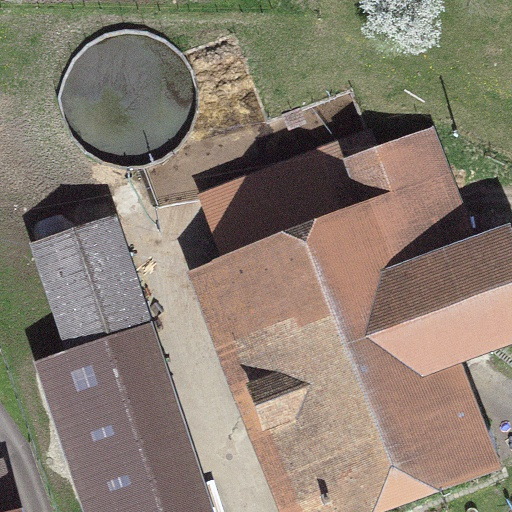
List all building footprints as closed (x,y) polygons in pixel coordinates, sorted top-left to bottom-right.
[(60,75),(57,103),(65,129),(82,151),(107,164),(134,167),(161,159),(182,142),(195,117),(198,90),(191,64),(173,42),(149,29),(121,26),(95,34),(73,51),(60,75)] [(432,364),(511,333),(511,250),(508,239),(472,253),(427,139),(378,157),(368,130),(203,194),(315,484),(283,496),(289,511),(385,511),(474,477),(472,472),(496,463),(472,401),(449,410),(432,364)] [(37,246),(73,353),(146,329),(110,222),(37,246)] [(207,511),(146,329),(73,353),(41,364),(89,511),(207,511)] [(0,511),(18,511),(0,462),(0,511)]
